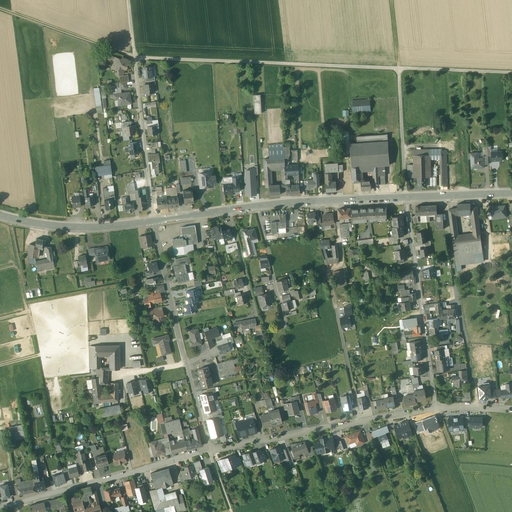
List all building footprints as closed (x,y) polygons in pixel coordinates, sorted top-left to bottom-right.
[(121,61),(116,59),(114,64),(116,64),(114,69),(118,70),(117,72),(122,74),(124,69),(125,69),(127,64),(126,64),(127,60),(122,58),(121,61)] [(151,67),(144,68),(142,71),(143,78),(145,78),(152,77),(151,67)] [(148,85),(143,85),(144,94),(153,93),(152,90),(154,89),(153,84),(148,85)] [(127,93),(113,95),(114,101),(119,100),(120,106),(131,104),(130,98),(128,98),(127,93)] [(260,95),(253,95),(254,114),(261,114),(260,95)] [(370,99),(352,100),(352,112),(371,111),(370,99)] [(158,120),(152,121),(153,124),(147,125),(148,127),(155,126),(156,129),(159,129),(158,120)] [(129,126),(126,126),(127,136),(129,135),(136,134),(135,130),(132,130),(132,126),(129,127),(129,126)] [(148,127),(147,127),(148,136),(156,135),(156,129),(155,126),(148,127)] [(388,135),(357,137),(357,144),(388,142),(388,135)] [(357,144),(350,144),(352,168),(361,167),(362,167),(362,158),(377,157),(384,157),(384,166),(390,165),(388,142),(357,144)] [(283,144),(268,145),(269,159),(284,158),(283,148),(283,144)] [(132,147),(129,147),(130,152),(130,155),(134,154),(134,155),(137,156),(138,154),(137,146),(132,147)] [(441,150),(414,150),(414,156),(430,155),(430,159),(440,159),(441,159),(441,151),(441,150)] [(492,152),(491,152),(491,156),(492,161),(502,160),(502,151),(492,152)] [(483,159),(477,159),(476,153),(471,153),(471,159),(471,168),(484,168),(484,164),(483,159)] [(160,174),(158,163),(160,163),(159,154),(151,155),(153,168),(151,168),(152,175),(160,174)] [(430,155),(414,156),(414,164),(430,164),(430,159),(430,155)] [(377,157),(362,158),(362,167),(374,167),(378,167),(377,157)] [(269,159),(263,159),(264,167),(270,167),(284,166),(284,163),(284,158),(269,159)] [(115,162),(110,163),(111,172),(115,171),(114,165),(121,164),(120,160),(115,161),(115,162)] [(338,163),(325,164),(325,171),(329,171),(338,170),(338,165),(338,163)] [(430,164),(414,164),(414,165),(414,178),(417,178),(426,177),(430,177),(430,164)] [(95,167),(95,168),(96,176),(106,175),(111,174),(110,165),(101,167),(98,167),(95,167)] [(288,166),(284,167),(284,174),(289,174),(294,174),(298,173),(298,166),(288,166)] [(361,167),(352,168),(353,183),(361,183),(362,183),(361,181),(362,181),(361,167)] [(246,196),(256,195),(255,175),(255,168),(250,168),(250,171),(246,171),(246,177),(245,177),(246,196)] [(198,174),(200,187),(212,186),(212,185),(216,184),(215,176),(211,177),(210,173),(198,174)] [(308,181),(308,187),(319,186),(318,174),(313,175),(314,180),(308,181)] [(190,177),(180,178),(181,185),(191,184),(190,177)] [(223,178),(224,184),(223,184),(224,194),(233,193),(233,192),(232,178),(232,177),(223,178)] [(426,177),(417,178),(417,186),(426,186),(426,177)] [(430,177),(426,177),(426,186),(436,186),(436,177),(430,177)] [(362,181),(361,181),(362,183),(361,183),(362,190),(371,190),(371,186),(375,185),(375,181),(362,181)] [(144,182),(134,183),(134,188),(135,191),(145,189),(144,182)] [(331,183),(326,183),(327,192),(336,191),(336,183),(335,183),(331,183)] [(289,186),(290,195),(299,194),(299,185),(296,185),(289,186)] [(271,186),(269,187),(270,196),(279,195),(278,186),(271,186)] [(114,191),(108,192),(107,188),(103,189),(104,200),(112,199),(112,200),(115,200),(114,191)] [(176,188),(166,190),(167,198),(167,199),(171,199),(171,198),(177,198),(177,193),(177,192),(176,192),(176,188)] [(89,197),(88,189),(84,190),(86,206),(94,204),(93,196),(89,197)] [(145,189),(135,191),(135,194),(136,198),(146,197),(145,190),(145,189)] [(192,190),(183,191),(184,203),(193,202),(192,190)] [(79,196),(71,197),(73,207),(81,206),(80,202),(79,196)] [(146,197),(136,198),(138,211),(146,210),(145,201),(147,201),(146,197)] [(133,204),(128,204),(127,198),(121,199),(122,205),(123,211),(126,211),(126,213),(134,212),(133,204)] [(167,198),(156,199),(157,209),(168,208),(167,199),(167,198)] [(177,198),(171,198),(171,199),(167,199),(168,208),(179,207),(178,198),(177,198)] [(104,200),(105,209),(106,209),(106,210),(110,209),(110,208),(113,208),(112,200),(112,199),(104,200)] [(471,203),(457,204),(458,208),(458,214),(471,213),(471,207),(471,203)] [(437,205),(425,206),(425,215),(426,215),(430,215),(437,214),(437,205)] [(425,206),(416,206),(416,211),(416,215),(426,215),(425,215),(425,206)] [(506,217),(505,206),(491,207),(492,219),(506,217)] [(387,207),(368,208),(370,221),(387,220),(387,207)] [(477,207),(471,207),(471,213),(474,234),(480,233),(477,207)] [(351,208),(338,209),(339,218),(345,218),(345,219),(347,219),(347,218),(348,218),(352,217),(351,210),(351,208)] [(368,208),(351,210),(352,217),(352,222),(370,221),(368,208)] [(458,208),(449,209),(453,237),(458,237),(457,231),(456,231),(454,214),(458,214),(458,208)] [(315,213),(307,214),(308,223),(309,222),(309,223),(310,224),(312,224),(312,223),(312,222),(316,221),(315,213)] [(333,213),(328,214),(329,215),(323,215),(324,223),(324,226),(325,226),(331,225),(331,224),(334,223),(333,213)] [(398,215),(398,216),(393,217),(394,227),(404,226),(402,216),(400,216),(400,215),(398,215)] [(443,215),(437,216),(437,217),(435,217),(436,230),(444,229),(443,215)] [(346,223),(340,224),(341,237),(348,236),(346,223)] [(194,253),(193,244),(197,244),(197,241),(195,225),(180,228),(182,235),(180,235),(178,238),(171,240),(173,247),(174,256),(194,253)] [(221,231),(220,226),(212,228),(213,230),(215,239),(223,238),(221,231)] [(394,227),(393,227),(394,237),(404,236),(403,228),(404,227),(404,226),(394,227)] [(230,229),(221,231),(223,238),(223,240),(232,238),(230,229)] [(254,229),(247,231),(247,229),(242,231),(246,247),(251,246),(249,240),(257,238),(254,229)] [(425,232),(417,233),(419,243),(424,242),(427,242),(427,241),(425,232)] [(458,237),(453,237),(454,246),(467,244),(482,242),(480,233),(474,234),(458,237)] [(150,235),(141,236),(143,243),(143,248),(152,246),(150,235)] [(43,240),(36,239),(35,245),(34,249),(38,250),(38,248),(42,248),(43,240)] [(329,240),(320,241),(321,248),(324,248),(330,248),(329,240)] [(484,263),(482,242),(467,244),(454,246),(455,255),(457,272),(462,271),(461,265),(484,263)] [(95,250),(94,250),(95,255),(97,260),(99,261),(106,260),(107,258),(109,258),(107,247),(95,250)] [(34,249),(29,248),(28,256),(37,258),(38,250),(34,249)] [(334,258),(328,259),(324,248),(321,248),(324,259),(325,265),(339,263),(339,257),(334,258)] [(426,249),(420,250),(421,257),(426,256),(429,255),(429,253),(428,248),(426,249)] [(401,250),(395,251),(396,259),(398,259),(403,258),(406,258),(404,249),(401,250)] [(85,255),(78,256),(79,265),(82,264),(87,264),(85,255)] [(188,257),(175,260),(177,266),(173,267),(175,275),(176,274),(178,283),(188,281),(184,265),(190,263),(188,257)] [(265,257),(259,257),(260,265),(263,265),(263,268),(269,267),(269,263),(266,263),(265,257)] [(52,259),(48,260),(48,259),(35,262),(36,269),(42,268),(45,267),(54,266),(52,259)] [(157,263),(148,265),(149,273),(153,272),(158,271),(157,263)] [(424,269),(423,270),(424,278),(436,276),(435,268),(433,268),(424,269)] [(344,270),(333,273),(336,288),(342,287),(347,286),(344,270)] [(413,270),(402,271),(403,279),(410,278),(410,282),(411,285),(416,284),(414,274),(413,274),(413,270)] [(157,277),(146,280),(147,285),(149,284),(150,286),(159,284),(157,277)] [(285,279),(276,281),(279,291),(287,289),(286,284),(289,284),(288,278),(285,279)] [(242,279),(234,281),(235,289),(243,287),(242,279)] [(261,287),(253,288),(255,295),(262,293),(261,287)] [(159,289),(155,290),(156,293),(148,295),(148,298),(149,300),(154,299),(154,303),(162,301),(161,297),(159,289)] [(187,291),(188,298),(197,296),(200,296),(198,289),(196,289),(187,291)] [(241,295),(237,296),(239,304),(247,302),(245,294),(241,295)] [(268,294),(263,295),(263,294),(258,296),(259,301),(260,301),(261,305),(265,304),(265,305),(271,304),(271,302),(271,300),(271,299),(270,298),(269,298),(268,294)] [(289,294),(281,296),(282,302),(290,301),(290,300),(289,294)] [(197,296),(188,298),(185,299),(186,305),(187,305),(195,303),(195,304),(198,303),(197,296)] [(154,299),(149,300),(150,301),(146,302),(147,307),(151,307),(150,304),(154,303),(154,299)] [(282,302),(282,303),(284,310),(292,308),(291,306),(290,301),(282,302)] [(402,302),(400,302),(401,310),(411,309),(410,301),(402,302)] [(195,303),(187,305),(186,305),(184,306),(185,313),(194,311),(197,310),(195,304),(195,303)] [(346,315),(353,314),(351,305),(344,307),(346,315)] [(158,312),(152,313),(152,314),(154,323),(157,322),(158,323),(165,321),(164,317),(165,317),(163,310),(158,312)] [(448,310),(442,310),(441,311),(441,313),(437,314),(438,319),(447,318),(449,318),(448,310)] [(352,326),(350,316),(340,318),(342,328),(352,326)] [(255,318),(248,320),(249,327),(254,326),(256,326),(255,318)] [(416,318),(403,320),(404,328),(408,328),(408,327),(414,326),(417,325),(416,318)] [(438,319),(429,319),(430,327),(438,326),(439,326),(438,319)] [(248,320),(240,321),(240,322),(241,325),(241,329),(249,327),(248,320)] [(240,322),(232,323),(235,334),(238,334),(236,326),(241,325),(240,322)] [(256,326),(254,326),(256,335),(262,334),(260,325),(256,326)] [(417,325),(414,326),(408,327),(408,328),(410,332),(412,331),(413,336),(422,335),(420,325),(417,325)] [(438,326),(430,327),(430,336),(439,335),(438,330),(438,326)] [(217,328),(204,332),(207,341),(208,344),(210,349),(213,346),(211,339),(220,336),(217,328)] [(402,337),(405,337),(413,336),(412,331),(410,332),(408,328),(404,328),(405,332),(404,332),(401,332),(402,337)] [(197,329),(189,331),(191,341),(189,341),(190,346),(201,344),(197,329)] [(168,335),(152,339),(153,344),(159,342),(162,355),(171,353),(168,340),(169,340),(168,335)] [(231,337),(226,338),(228,343),(230,350),(230,351),(231,356),(236,354),(235,349),(231,337)] [(226,338),(216,342),(216,343),(217,346),(228,343),(226,338)] [(420,341),(410,342),(411,349),(421,348),(420,341)] [(217,346),(218,350),(219,354),(223,353),(230,351),(230,350),(228,343),(217,346)] [(95,346),(89,346),(89,368),(93,368),(96,368),(97,369),(97,368),(100,368),(99,356),(94,356),(95,346)] [(119,346),(95,346),(94,356),(99,356),(109,355),(110,355),(119,355),(119,346)] [(421,348),(411,349),(412,359),(415,359),(415,360),(423,359),(421,348)] [(438,350),(435,350),(436,360),(445,358),(444,349),(438,350)] [(119,355),(110,355),(110,365),(110,369),(115,369),(119,369),(119,355)] [(445,358),(436,360),(438,371),(449,369),(449,366),(448,358),(445,358)] [(233,360),(217,364),(219,371),(234,367),(234,364),(233,360)] [(415,366),(414,366),(415,374),(424,373),(424,365),(415,366)] [(212,385),(208,367),(197,370),(199,377),(200,380),(202,387),(212,385)] [(100,368),(97,368),(97,369),(97,372),(97,376),(108,377),(109,369),(100,368)] [(149,378),(141,380),(141,381),(143,389),(144,392),(149,391),(148,388),(152,388),(151,386),(152,386),(151,383),(150,383),(149,378)] [(137,390),(136,384),(135,381),(126,383),(129,393),(133,392),(134,394),(138,393),(137,390)] [(484,398),(488,398),(487,397),(491,397),(490,390),(489,382),(483,383),(484,386),(479,386),(480,398),(484,398)] [(100,383),(92,383),(93,392),(96,392),(101,391),(100,383)] [(501,391),(502,397),(502,398),(511,396),(511,384),(511,383),(506,384),(507,390),(501,391)] [(418,391),(414,391),(415,394),(416,401),(427,399),(425,389),(418,391)] [(200,396),(202,404),(213,401),(211,393),(207,394),(200,396)] [(415,394),(404,396),(406,405),(416,403),(416,401),(415,394)] [(346,396),(341,397),(344,410),(349,409),(349,410),(352,409),(350,399),(349,396),(347,396),(346,396)] [(365,396),(357,398),(360,409),(368,408),(366,397),(366,396),(365,396)] [(270,397),(264,399),(266,405),(267,408),(273,406),(270,397)] [(393,397),(385,398),(385,399),(386,406),(395,405),(394,398),(393,397)] [(329,400),(324,401),(326,407),(327,406),(328,410),(332,410),(337,409),(334,399),(329,400)] [(385,399),(376,401),(377,405),(378,409),(386,407),(386,406),(385,399)] [(313,400),(309,401),(309,403),(305,404),(308,414),(313,413),(313,412),(317,411),(316,403),(315,400),(313,400)] [(211,411),(216,410),(213,401),(202,404),(204,413),(211,411)] [(295,401),(284,404),(285,409),(287,408),(289,414),(298,412),(296,403),(296,401),(295,401)] [(119,405),(96,411),(98,418),(120,413),(119,405)] [(278,409),(268,412),(268,413),(272,425),(282,422),(278,409)] [(268,413),(260,415),(263,427),(272,425),(268,413)] [(459,418),(457,418),(454,418),(454,419),(453,419),(453,418),(449,418),(449,423),(448,425),(449,426),(450,430),(464,429),(463,425),(462,416),(459,417),(459,418)] [(172,420),(164,423),(167,434),(169,433),(176,431),(176,430),(182,428),(181,427),(180,423),(179,418),(172,420)] [(206,421),(209,429),(220,426),(218,418),(213,419),(206,421)] [(252,418),(244,420),(248,435),(256,433),(254,424),(252,418)] [(482,418),(470,418),(470,427),(482,427),(482,418)] [(239,437),(248,435),(244,420),(235,423),(237,429),(239,437)] [(395,426),(394,427),(397,433),(399,438),(403,436),(403,438),(408,436),(409,437),(413,436),(410,428),(408,422),(395,426)] [(220,426),(209,429),(211,438),(218,435),(222,434),(220,426)] [(387,426),(372,431),(373,432),(374,436),(378,435),(381,443),(388,440),(385,432),(389,431),(387,427),(387,426)] [(182,428),(176,430),(176,431),(177,434),(176,434),(176,436),(177,436),(178,440),(184,439),(184,436),(182,429),(182,428)] [(197,428),(192,429),(195,438),(192,439),(194,447),(201,445),(197,428)] [(21,431),(6,433),(8,441),(22,438),(21,431)] [(360,431),(346,436),(349,444),(356,441),(357,445),(364,442),(360,431)] [(321,440),(315,441),(317,453),(329,451),(334,450),(335,450),(334,448),(340,447),(338,443),(334,444),(332,438),(327,439),(327,437),(320,438),(321,440)] [(188,440),(185,441),(187,449),(194,447),(192,439),(188,440)] [(344,439),(338,442),(338,443),(340,447),(341,449),(347,447),(344,439)] [(163,443),(158,445),(157,441),(150,442),(154,456),(165,453),(164,449),(170,448),(168,441),(162,442),(163,443)] [(179,442),(174,444),(176,452),(187,449),(185,441),(179,442)] [(299,444),(297,445),(296,443),(289,444),(292,450),(295,459),(300,458),(298,454),(304,452),(305,454),(309,453),(309,452),(308,448),(305,441),(298,443),(299,444)] [(279,446),(270,450),(274,462),(285,458),(284,456),(282,450),(281,451),(279,446)] [(288,448),(282,450),(284,456),(287,455),(288,460),(292,458),(289,451),(288,448)] [(83,449),(76,451),(77,453),(78,459),(81,458),(82,463),(86,462),(83,449)] [(259,450),(253,453),(255,461),(256,463),(263,460),(260,453),(260,452),(259,450)] [(252,451),(245,454),(246,457),(246,456),(249,464),(255,461),(253,453),(252,452),(252,451)] [(124,452),(118,453),(117,452),(115,453),(114,454),(115,455),(113,456),(115,465),(126,462),(124,453),(124,452)] [(106,454),(95,457),(97,467),(108,464),(106,454)] [(226,458),(218,461),(222,471),(238,465),(236,460),(234,455),(229,457),(226,458)] [(86,462),(82,463),(84,470),(91,468),(89,461),(86,462)] [(199,461),(193,463),(195,469),(196,473),(201,472),(200,470),(202,469),(201,467),(199,461)] [(75,464),(68,466),(68,469),(68,470),(71,477),(79,475),(76,465),(76,464),(75,464)] [(190,466),(184,467),(185,470),(181,471),(183,478),(187,477),(187,478),(194,476),(192,470),(191,465),(190,466)] [(202,469),(200,470),(201,472),(202,474),(203,475),(202,477),(203,477),(204,479),(203,479),(205,484),(212,481),(211,476),(210,477),(209,476),(210,475),(210,474),(209,473),(208,473),(208,472),(209,472),(208,467),(202,469)] [(168,468),(159,471),(162,481),(161,481),(163,486),(169,485),(169,484),(170,484),(170,485),(173,484),(168,468)] [(159,471),(150,473),(153,483),(161,481),(162,481),(159,471)] [(57,474),(52,476),(53,481),(54,480),(56,486),(60,485),(60,484),(66,482),(65,480),(63,473),(58,475),(57,474)] [(39,483),(35,484),(36,491),(45,489),(43,480),(39,481),(39,482),(39,483)] [(133,480),(124,482),(128,495),(137,493),(135,488),(133,480)] [(161,481),(153,483),(155,489),(149,490),(155,510),(166,507),(164,499),(162,492),(163,492),(161,486),(162,486),(162,487),(163,486),(161,481)] [(10,497),(10,496),(8,487),(7,485),(0,485),(0,486),(2,499),(10,497)] [(21,488),(17,489),(18,495),(30,492),(29,486),(29,487),(21,488)] [(90,486),(79,489),(81,496),(84,509),(89,507),(87,498),(86,495),(90,494),(92,494),(92,492),(90,486)] [(135,488),(137,493),(139,502),(147,501),(143,487),(138,488),(135,488)] [(112,489),(104,492),(106,501),(114,498),(114,497),(120,495),(119,489),(112,491),(112,489)] [(81,496),(71,499),(74,511),(78,511),(84,509),(81,496)] [(176,496),(164,499),(166,507),(173,505),(179,504),(176,496)] [(64,497),(50,501),(52,509),(63,506),(67,505),(64,497)] [(97,497),(93,498),(94,502),(92,503),(91,504),(92,507),(89,507),(84,509),(85,511),(99,511),(101,511),(97,497)] [(125,497),(121,498),(123,506),(115,508),(116,511),(123,511),(129,510),(125,497)] [(44,502),(29,506),(30,511),(43,511),(44,511),(46,511),(44,502)]
